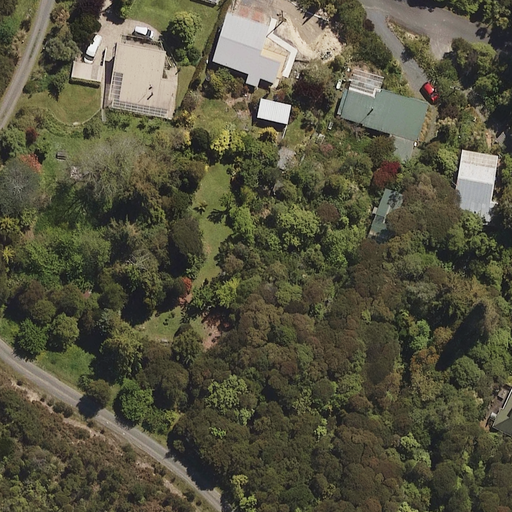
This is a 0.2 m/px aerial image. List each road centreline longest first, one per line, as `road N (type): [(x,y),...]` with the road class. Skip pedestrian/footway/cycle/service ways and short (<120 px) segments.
road 1 (track): [(0,346),(218,511)]
road 2 (track): [(48,0),(0,129)]
road 3 (residential): [(511,50),(386,0)]
